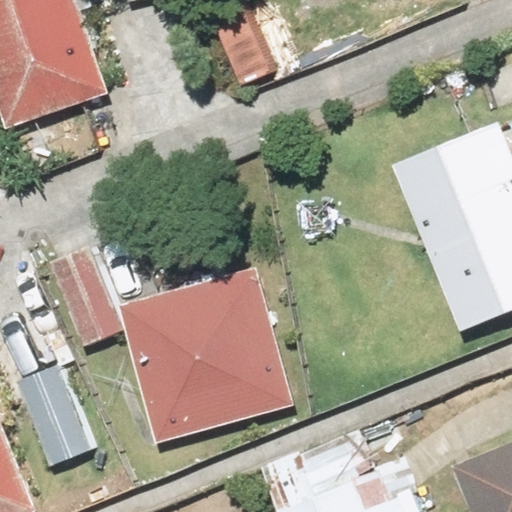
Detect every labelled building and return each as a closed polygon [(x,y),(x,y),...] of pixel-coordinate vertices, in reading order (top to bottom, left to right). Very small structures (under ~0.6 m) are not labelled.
[(92,0),(0,0),(0,65),(20,122),(123,87),(92,0)] [(511,120),(410,160),(476,328),(511,314),(511,120)] [(98,241),(54,258),(90,346),(133,328),(98,241)] [(274,262),(133,299),(171,440),(312,403),(274,262)] [(65,368),(30,381),(60,465),(94,453),(65,368)] [(0,376),(0,511),(40,511),(56,505),(0,376)] [(378,463),(366,430),(268,467),(285,511),(426,511),(404,453),(378,463)] [(511,511),(511,443),(468,461),(488,511),(511,511)]
